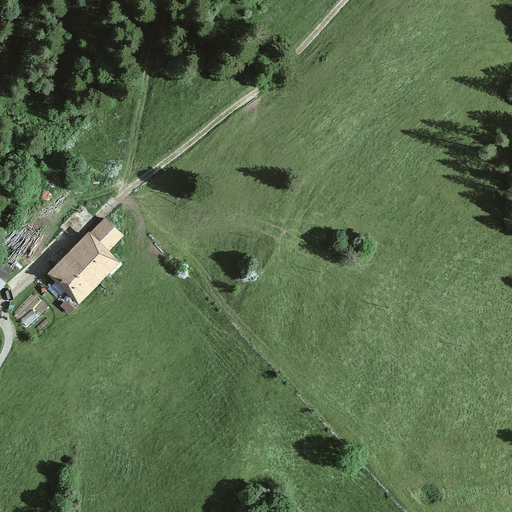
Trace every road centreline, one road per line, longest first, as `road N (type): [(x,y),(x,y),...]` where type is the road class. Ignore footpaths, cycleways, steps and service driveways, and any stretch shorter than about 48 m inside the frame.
road 1 (track): [(137,179),(239,104),(347,0)]
road 2 (track): [(79,226),(137,179),(169,0)]
